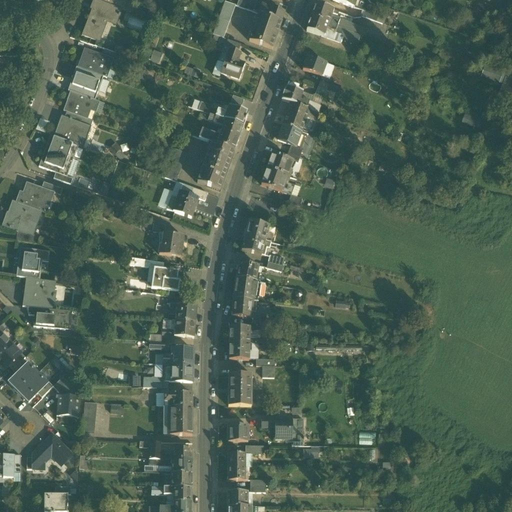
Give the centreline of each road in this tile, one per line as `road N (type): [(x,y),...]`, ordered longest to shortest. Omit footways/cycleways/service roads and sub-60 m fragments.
road 1 (tertiary): [(204,511),(213,274),(245,156),(304,0)]
road 2 (residential): [(0,171),(49,73),(50,44)]
